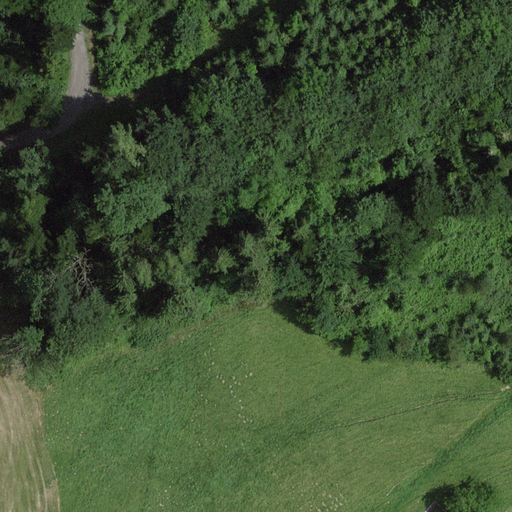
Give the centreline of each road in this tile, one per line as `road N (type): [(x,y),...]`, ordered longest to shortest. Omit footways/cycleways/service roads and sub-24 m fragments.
road 1 (track): [(81,107),(132,102),(291,0)]
road 2 (track): [(0,146),(50,130),(81,107),(83,0)]
